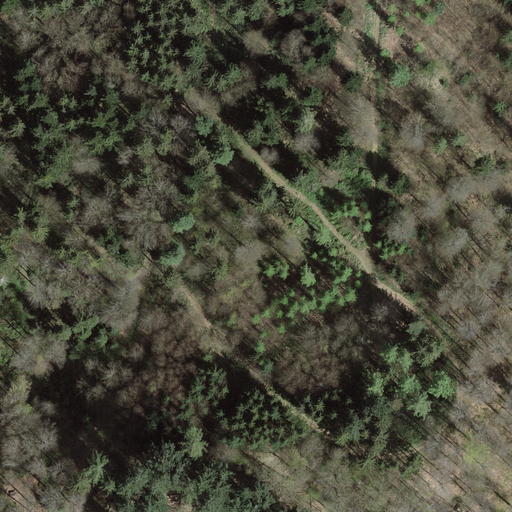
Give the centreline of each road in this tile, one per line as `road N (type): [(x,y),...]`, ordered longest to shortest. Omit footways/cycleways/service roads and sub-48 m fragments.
road 1 (track): [(159,229),(184,286),(243,379),(336,439),(399,454),(436,437),(458,409),(461,369),(435,320),(371,273),(193,100)]
road 2 (track): [(141,282),(92,277),(24,248),(37,162),(0,36)]
road 3 (track): [(371,273),(380,0)]
road 4 (track): [(141,282),(91,490),(74,511)]
road 5 (track): [(193,100),(141,282)]
